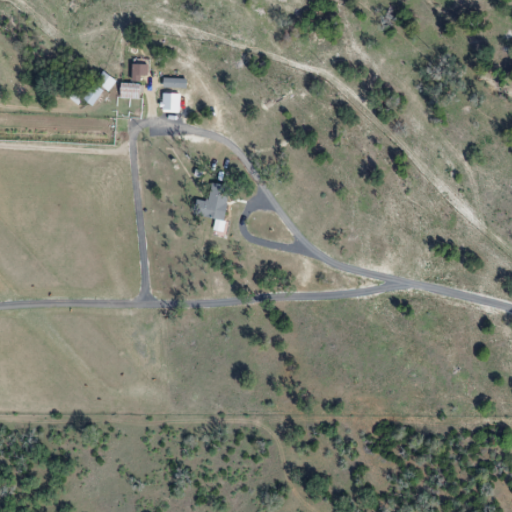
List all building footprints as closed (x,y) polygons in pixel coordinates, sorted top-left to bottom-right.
[(111,91),(119,80),(105,70),(85,98),(95,105),(107,88),(111,91)] [(167,90),(191,90),(191,78),(167,78),(167,90)] [(144,84),(124,83),(124,98),(144,99),(144,84)] [(191,113),(191,93),(166,93),(165,113),(191,113)] [(230,237),(230,186),(214,186),(214,237),(230,237)]
